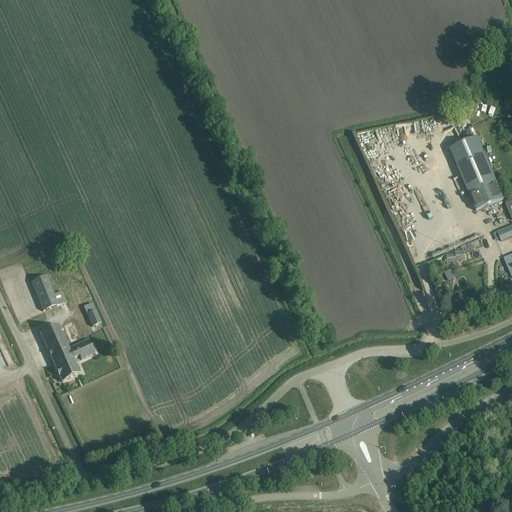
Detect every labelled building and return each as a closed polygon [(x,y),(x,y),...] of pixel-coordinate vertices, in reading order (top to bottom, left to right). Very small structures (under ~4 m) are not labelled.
[(449,149),(461,145),(456,134),(445,138),(449,149)] [(485,155),(457,167),(476,211),(504,199),(485,155)] [(511,225),(497,232),(501,242),(511,237),(511,225)] [(455,253),(455,255),(446,256),(448,264),(456,263),(456,262),(466,261),(464,252),(455,253)] [(43,312),(52,308),(66,303),(62,294),(55,297),(47,277),(31,283),(43,312)] [(92,328),(101,324),(91,302),(88,303),(89,306),(84,308),(92,328)] [(80,375),(76,366),(74,362),(80,359),(81,362),(96,355),(90,342),(69,351),(58,326),(40,334),(62,383),(80,375)]
